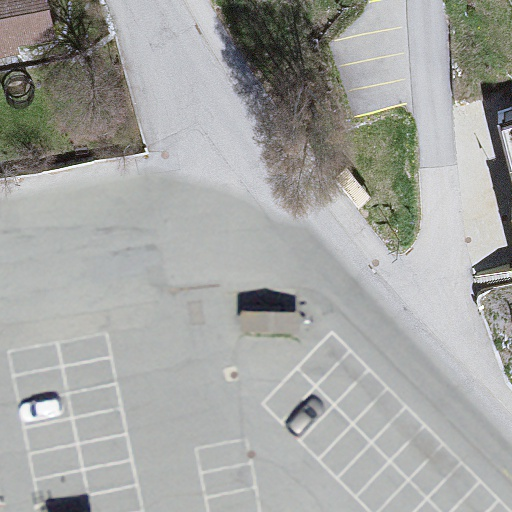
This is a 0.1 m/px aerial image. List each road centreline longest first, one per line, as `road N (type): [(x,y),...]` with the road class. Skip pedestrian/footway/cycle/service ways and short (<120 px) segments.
road 1 (unclassified): [(414,351),(432,176),(429,0)]
road 2 (residential): [(318,251),(0,271)]
road 3 (tertiary): [(318,251),(208,102),(153,0)]
road 4 (tertiary): [(511,462),(414,351)]
road 5 (tertiary): [(414,351),(318,251)]
